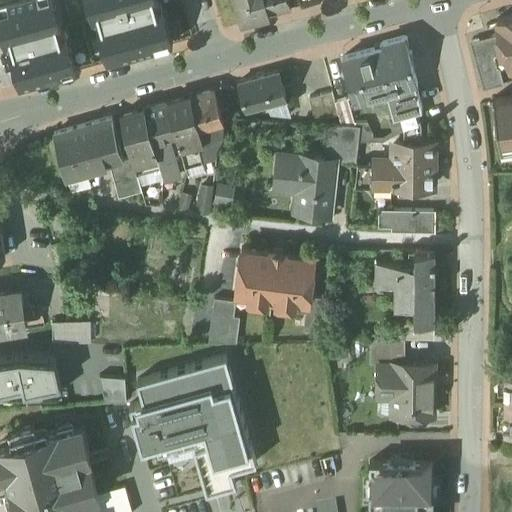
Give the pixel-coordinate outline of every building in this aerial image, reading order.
[(83,0),(55,0),(75,13),(83,0)] [(237,0),(244,23),(270,15),(265,0),(237,0)] [(289,0),(265,0),(270,15),(292,9),(289,0)] [(165,10),(125,21),(134,53),(174,42),(165,10)] [(511,15),(498,20),(502,34),(490,37),(497,56),(507,53),(511,66),(511,65),(511,15)] [(33,34),(13,39),(16,50),(36,45),(33,34)] [(405,38),(384,44),(385,47),(344,58),(356,101),(378,95),(376,90),(390,86),(391,90),(388,91),(395,115),(422,108),(416,85),(418,84),(405,38)] [(16,50),(15,51),(20,68),(15,69),(19,84),(24,82),(25,85),(65,74),(56,40),(36,45),(16,50)] [(280,72),(239,84),(246,111),(286,100),(287,103),(288,102),(280,72)] [(216,90),(192,96),(205,145),(200,146),(203,158),(213,156),(210,144),(217,142),(213,127),(225,124),(216,90)] [(333,92),(310,98),(316,120),(339,114),(335,102),(333,92)] [(192,96),(169,103),(178,137),(186,167),(204,162),(203,158),(200,146),(205,145),(192,96)] [(511,96),(493,100),(501,151),(511,149),(511,96)] [(349,98),(335,102),(339,114),(342,124),(356,125),(349,98)] [(169,103),(145,110),(161,167),(165,165),(168,175),(179,172),(170,139),(178,137),(169,103)] [(145,110),(121,116),(132,157),(137,175),(161,168),(161,167),(145,110)] [(404,114),(405,131),(417,130),(415,113),(404,114)] [(113,118),(55,134),(66,176),(110,163),(124,159),(113,118)] [(361,126),(337,124),(332,160),(336,160),(336,162),(357,164),(361,126)] [(431,142),(397,141),(394,145),(394,160),(375,159),(374,186),(395,186),(397,188),(431,188),(434,185),(434,173),(431,170),(431,156),(434,153),(434,145),(431,142)] [(332,160),(279,154),(276,180),(299,182),(296,212),(330,216),(336,162),(336,160),(332,160)] [(124,159),(110,163),(120,198),(142,192),(137,175),(132,157),(124,159)] [(436,210),(379,209),(379,227),(392,227),(392,231),(436,232),(436,210)] [(315,257),(285,253),(285,252),(272,250),(272,252),(242,248),(241,260),(239,260),(236,280),(238,280),(237,293),(250,294),(250,298),(267,301),(268,297),(278,298),(278,302),(295,304),(295,300),(308,302),(309,302),(310,295),(311,290),(313,290),(315,270),(313,270),(315,257)] [(433,250),(409,250),(409,262),(377,262),(377,267),(376,267),(376,283),(395,283),(395,302),(414,302),(414,322),(435,322),(436,261),(433,261),(433,250)] [(0,331),(12,329),(11,323),(27,321),(22,290),(0,293),(0,331)] [(326,297),(310,295),(309,302),(308,302),(304,330),(321,332),(326,297)] [(237,301),(215,298),(209,343),(237,343),(241,317),(235,316),(237,301)] [(91,325),(67,326),(67,321),(53,321),(53,341),(91,342),(91,325)] [(414,322),(395,322),(395,338),(406,338),(435,339),(435,322),(414,322)] [(395,338),(380,338),(379,363),(399,364),(399,362),(405,362),(406,338),(395,338)] [(20,351),(0,354),(0,394),(62,391),(54,354),(20,351)] [(143,401),(130,404),(142,447),(170,439),(173,447),(192,442),(206,492),(236,484),(232,469),(257,462),(226,354),(137,380),(143,401)] [(399,362),(399,364),(379,363),(378,392),(397,393),(397,414),(434,415),(435,363),(405,362),(399,362)] [(125,377),(99,374),(105,400),(126,399),(125,377)] [(59,429),(38,435),(35,425),(9,432),(12,443),(0,445),(0,461),(4,478),(9,476),(19,511),(32,511),(74,500),(74,501),(93,496),(92,494),(88,481),(95,479),(90,463),(81,465),(79,460),(91,457),(82,426),(60,432),(59,429)] [(421,463),(383,463),(370,462),(370,476),(370,505),(369,511),(432,511),(433,477),(434,476),(434,463),(421,463)] [(77,511),(74,501),(74,500),(32,511),(77,511)] [(337,511),(335,502),(316,505),(317,511),(337,511)]
